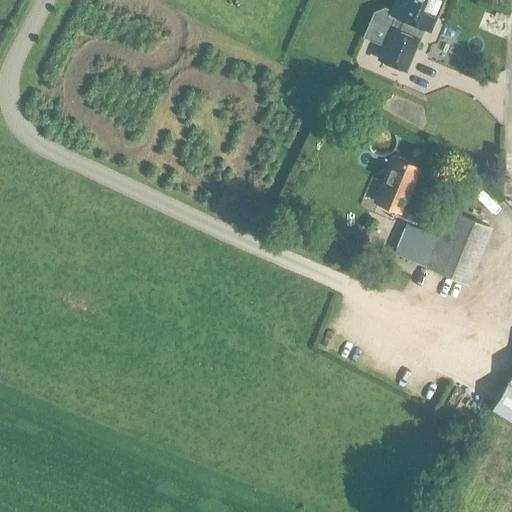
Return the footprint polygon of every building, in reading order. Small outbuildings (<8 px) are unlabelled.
[(430,29),(442,0),(398,0),(393,13),(403,17),(397,31),(393,29),(380,59),(406,70),(419,40),(415,38),(421,25),(430,29)] [(311,179),(323,151),(282,133),(267,167),(300,181),(302,175),(311,179)] [(399,209),(415,169),(396,161),(379,200),(399,209)] [(468,194),(449,186),(429,233),(406,223),(394,253),(468,285),(493,227),(459,213),(468,194)] [(511,255),(511,238),(511,237),(502,249),(511,255)] [(511,377),(510,381),(493,408),(511,419),(511,377)]
